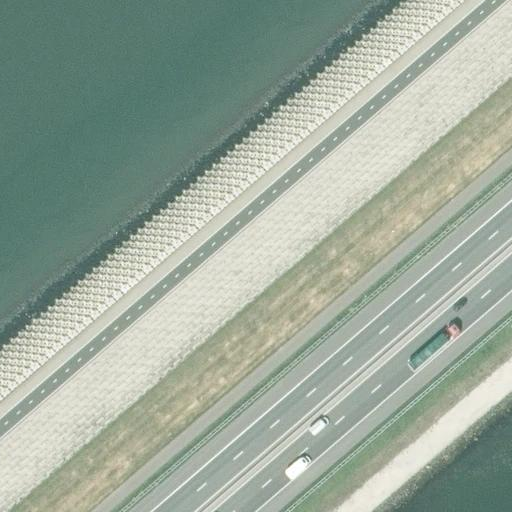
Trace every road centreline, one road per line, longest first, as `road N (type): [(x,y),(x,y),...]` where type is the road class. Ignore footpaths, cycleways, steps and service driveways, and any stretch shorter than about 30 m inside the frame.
road 1 (motorway): [(511,220),(174,511)]
road 2 (motorway): [(237,511),(511,275)]
